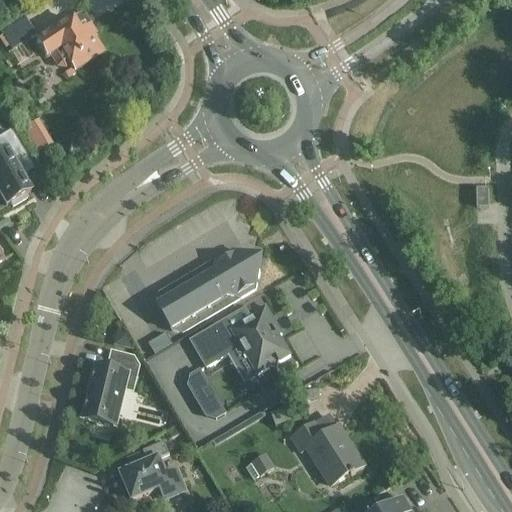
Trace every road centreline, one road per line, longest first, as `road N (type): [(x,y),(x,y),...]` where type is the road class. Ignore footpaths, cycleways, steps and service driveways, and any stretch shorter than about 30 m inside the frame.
road 1 (primary): [(511,502),(284,149)]
road 2 (residential): [(28,399),(64,266),(125,197)]
road 3 (residential): [(305,94),(442,0)]
road 4 (residential): [(401,0),(291,73)]
